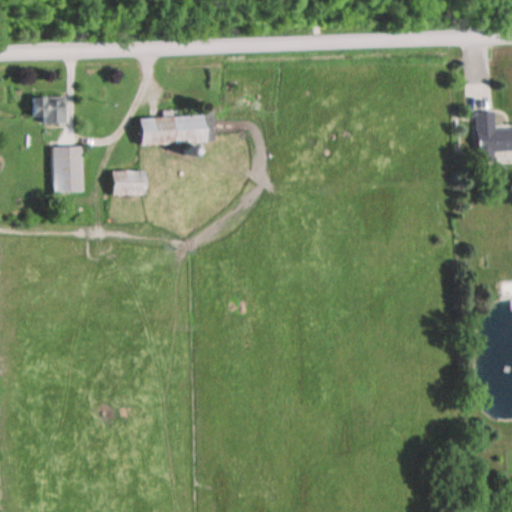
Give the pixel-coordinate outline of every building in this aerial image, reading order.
[(61,124),(61,98),(29,98),(29,118),(40,118),(40,124),(61,124)] [(473,112),(474,152),(511,151),(511,128),(491,129),(491,112),(473,112)] [(136,117),(137,145),(211,143),(211,115),(136,117)] [(80,147),(50,147),(50,192),(80,192),(80,147)] [(108,171),(108,196),(141,196),(141,171),(108,171)]
